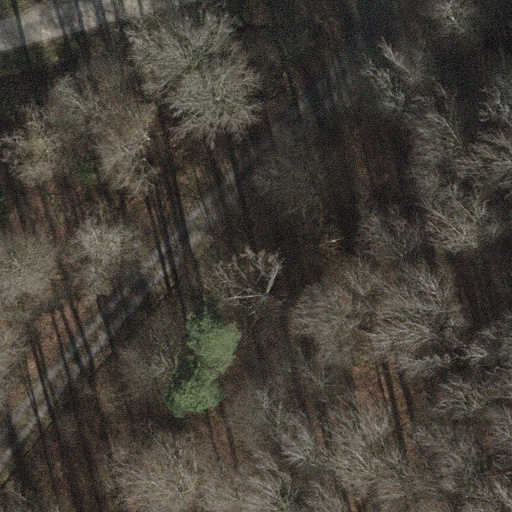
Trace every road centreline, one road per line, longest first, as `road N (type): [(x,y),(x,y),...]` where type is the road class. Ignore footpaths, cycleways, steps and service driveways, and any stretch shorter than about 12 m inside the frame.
road 1 (track): [(375,0),(312,110),(104,322),(0,453)]
road 2 (track): [(0,39),(174,0)]
